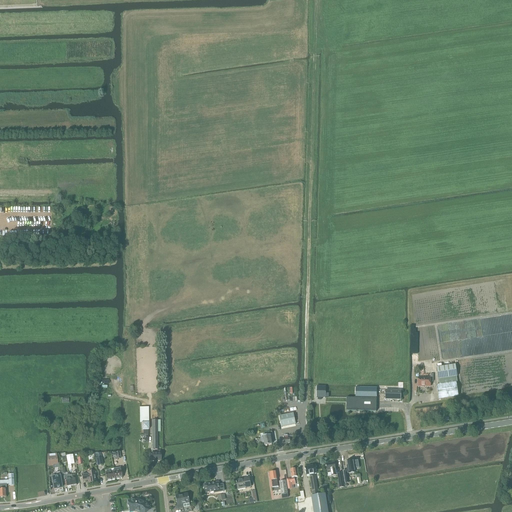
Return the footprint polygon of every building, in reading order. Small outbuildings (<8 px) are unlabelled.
[(439,400),(459,397),(456,382),(457,382),(457,377),(457,376),(456,365),(437,368),(439,385),(437,385),(439,400)] [(433,380),(434,374),(431,374),(431,378),(418,378),(418,386),(431,386),(431,380),(433,380)] [(317,386),(317,397),(326,398),(326,397),(329,397),(329,394),(326,394),(326,387),(317,386)] [(346,398),(347,398),(346,411),(376,412),(377,388),(356,387),(356,398),(346,398)] [(401,400),(401,390),(386,390),(385,399),(401,400)] [(149,430),(149,423),(149,407),(140,407),(140,423),(141,423),(142,430),(143,430),(143,435),(144,435),(144,440),(149,440),(148,435),(149,435),(148,430),(149,430)] [(293,413),(279,416),(281,427),(294,424),(295,424),(295,421),(293,413)] [(158,420),(152,420),(152,450),(158,450),(158,432),(160,432),(160,420),(158,420)] [(265,445),(272,444),(272,442),(273,442),(272,432),(268,432),(269,436),(263,436),(265,445)] [(160,461),(160,451),(157,451),(157,453),(151,454),(151,461),(154,461),(160,461)] [(101,453),(95,453),(96,459),(97,466),(103,465),(102,458),(101,453)] [(68,465),(74,464),(73,455),(66,456),(68,465)] [(57,456),(48,457),(49,467),(54,466),(58,465),(57,456)] [(337,475),(339,483),(339,488),(344,488),(343,482),(342,473),(336,474),(334,463),(326,464),(328,473),(331,473),(332,476),(337,475)] [(313,493),(318,492),(318,491),(315,474),(317,473),(316,466),(305,467),(306,475),(310,474),(313,493)] [(117,468),(114,469),(114,471),(116,479),(120,478),(122,478),(120,468),(118,468),(117,468)] [(111,469),(105,470),(107,481),(116,479),(114,471),(111,471),(111,469)] [(292,479),(287,479),(288,488),(289,489),(293,489),(292,485),(295,485),(295,481),(294,477),(298,477),(296,469),(291,470),(292,479)] [(57,477),(52,478),(54,489),(56,489),(57,490),(59,489),(59,488),(61,488),(59,476),(60,476),(60,472),(56,472),(57,477)] [(82,481),(89,480),(89,483),(96,482),(94,472),(88,472),(88,474),(81,475),(82,481)] [(272,488),(279,487),(276,472),(270,473),(272,488)] [(240,480),(236,480),(238,488),(246,486),(246,484),(249,483),(248,477),(245,478),(244,478),(240,479),(240,480)] [(283,481),(279,481),(281,495),(288,494),(286,480),(283,481)] [(216,483),(204,485),(206,493),(214,492),(214,493),(224,492),(223,485),(223,484),(219,485),(218,482),(216,483)] [(248,498),(249,503),(257,502),(255,490),(250,491),(252,498),(248,498)] [(328,511),(325,493),(311,496),(313,511),(328,511)] [(175,498),(177,509),(183,508),(183,511),(187,511),(192,511),(191,506),(189,507),(187,494),(180,496),(180,497),(175,498)] [(144,502),(138,499),(137,500),(136,500),(128,501),(128,503),(128,504),(128,505),(128,506),(129,507),(130,511),(135,511),(137,511),(147,511),(150,509),(145,503),(144,503),(144,502)]
